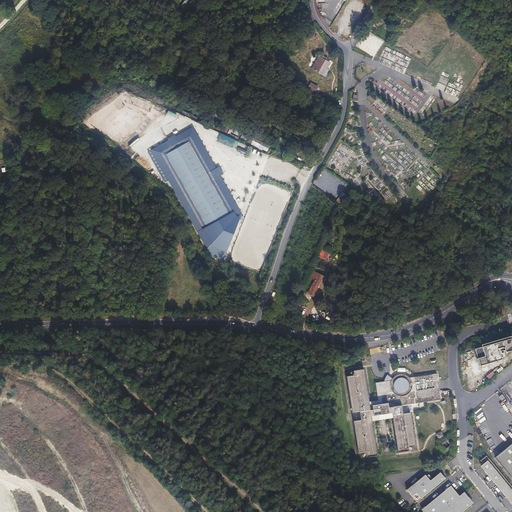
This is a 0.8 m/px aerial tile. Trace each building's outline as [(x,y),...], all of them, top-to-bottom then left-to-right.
[(387,20),(382,17),(377,26),(382,29),(387,20)] [(399,24),(404,27),(408,22),(403,19),(399,24)] [(379,42),(378,39),(375,39),(374,35),(368,36),(369,43),(379,42)] [(332,63),(320,57),(313,69),(326,76),(332,63)] [(314,92),(318,86),(310,81),(306,88),(314,92)] [(367,97),(373,101),(376,97),(370,93),(367,97)] [(193,103),(190,109),(232,132),(235,127),(193,103)] [(245,127),(244,129),(263,140),(264,138),(262,137),(245,127)] [(214,137),(229,144),(232,138),(217,131),(214,137)] [(243,132),(239,141),(269,154),(271,150),(272,147),(263,143),(263,142),(243,132)] [(191,140),(166,155),(206,227),(208,226),(213,236),(226,228),(221,218),(229,214),(225,208),(228,206),(191,140)] [(240,153),(244,155),(248,146),(244,144),(240,153)] [(329,180),(324,188),(332,193),(337,185),(329,180)] [(336,201),(341,204),(347,196),(342,192),(336,201)] [(325,260),(330,248),(321,244),(316,255),(325,260)] [(235,257),(217,250),(213,263),(231,270),(235,257)] [(322,281),(317,278),(311,292),(316,295),(322,281)] [(353,374),(346,375),(351,412),(359,411),(360,419),(352,420),(357,453),(363,452),(364,453),(365,456),(375,455),(371,420),(392,418),(397,452),(407,451),(407,447),(407,446),(414,445),(409,412),(402,413),(401,405),(440,400),(436,374),(408,378),(407,376),(405,375),(403,374),(401,374),(399,374),(397,375),(395,375),(394,376),(393,378),(392,378),(391,380),(383,381),(375,382),(377,400),(368,401),(364,368),(353,370),(353,373),(353,374)] [(511,434),(511,444),(494,459),(511,481),(511,434)] [(511,492),(484,458),(478,462),(481,466),(478,468),(482,472),(507,504),(511,509),(511,492)] [(423,475),(404,490),(414,502),(443,480),(438,473),(428,481),(423,475)] [(449,487),(419,511),(420,511),(460,511),(470,504),(467,500),(462,494),(457,498),(450,489),(449,487)]
